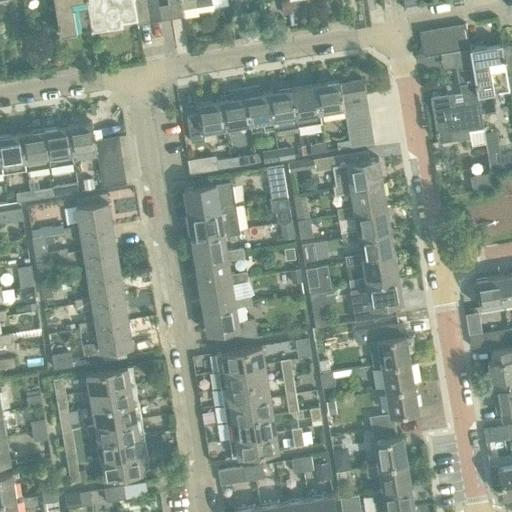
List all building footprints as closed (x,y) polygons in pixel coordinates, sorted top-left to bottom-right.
[(91,27),(86,0),(53,0),(59,33),(90,28),(91,27)] [(136,19),(133,0),(86,0),(91,27),(90,28),(91,31),(121,26),(120,22),(136,19)] [(136,23),(138,22),(148,21),(144,0),(133,0),(136,19),(136,23)] [(144,0),(148,21),(160,18),(157,0),(144,0)] [(167,0),(170,17),(183,15),(182,7),(180,0),(167,0)] [(180,0),(182,7),(197,4),(197,9),(213,7),(212,2),(211,0),(180,0)] [(282,13),(291,11),(290,0),(280,2),(282,13)] [(240,35),(263,32),(261,20),(239,23),(240,35)] [(464,21),(452,23),(456,49),(468,47),(468,45),(465,24),(464,21)] [(452,23),(440,26),(444,51),(456,49),(452,23)] [(440,26),(429,27),(434,53),(444,51),(440,26)] [(429,27),(418,29),(423,55),(434,53),(429,27)] [(500,40),(468,45),(468,47),(471,62),(474,79),(476,93),(477,93),(500,89),(507,88),(506,79),(500,45),(501,45),(500,40)] [(511,43),(501,45),(500,45),(506,79),(507,88),(508,91),(511,90),(511,43)] [(460,90),(429,95),(437,141),(454,138),(469,136),(467,128),(482,126),(483,126),(477,93),(476,93),(474,79),(471,62),(456,65),(458,82),(460,90)] [(342,97),(364,93),(362,78),(339,82),(339,79),(315,83),(319,110),(343,106),(342,97)] [(321,120),(319,110),(315,83),(291,87),(297,123),(321,120)] [(267,91),(259,92),(257,84),(243,86),(248,121),(261,119),(263,129),(273,127),(267,91)] [(224,125),(248,121),(243,86),(226,89),(227,92),(218,93),(219,99),(220,99),(224,125)] [(273,127),(297,123),(291,87),(267,91),(273,127)] [(344,110),(366,106),(364,93),(342,97),(343,106),(344,110)] [(201,129),(224,125),(220,99),(219,99),(196,103),(198,113),(186,115),(190,139),(202,137),(201,129)] [(346,122),(368,118),(366,106),(344,110),(346,122)] [(348,133),(371,129),(368,118),(346,122),(348,133)] [(95,146),(94,138),(91,120),(67,124),(71,150),(95,146)] [(67,124),(43,128),(49,164),(73,160),(71,150),(67,124)] [(43,128),(20,132),(26,168),(49,164),(43,128)] [(350,145),(373,141),(371,129),(348,133),(349,138),(334,140),(336,148),(350,145)] [(0,158),(2,171),(26,168),(20,132),(0,135),(0,158)] [(120,147),(118,135),(118,134),(94,138),(95,146),(96,150),(120,147)] [(324,140),(309,143),(311,152),(326,150),(324,140)] [(276,148),(278,157),(293,155),(292,146),(276,148)] [(98,163),(122,159),(120,147),(96,150),(98,163)] [(264,160),(278,157),(276,148),(262,150),(264,160)] [(367,148),(312,157),(314,169),(332,166),(335,183),(332,183),(333,188),(334,193),(350,190),(349,185),(382,179),(378,156),(369,157),(367,148)] [(231,165),(255,161),(254,152),(229,156),(231,165)] [(217,167),(231,165),(229,156),(215,158),(217,167)] [(100,174),(124,171),(122,159),(98,163),(100,174)] [(266,165),(269,183),(284,181),(281,163),(266,165)] [(102,186),(126,182),(124,171),(100,174),(102,186)] [(215,182),(182,187),(186,211),(219,207),(219,211),(236,208),(235,204),(234,199),(231,179),(215,182)] [(353,204),(336,207),(337,211),(338,217),(354,214),(353,209),(386,203),(382,179),(349,185),(350,190),(353,204)] [(76,181),(61,183),(63,193),(78,190),(76,181)] [(29,189),(31,198),(45,195),(44,186),(29,189)] [(16,200),(31,198),(29,189),(14,191),(16,200)] [(304,217),(300,194),(292,196),(296,219),(304,217)] [(79,224),(62,226),(63,231),(63,236),(80,233),(79,229),(112,223),(108,199),(75,204),(79,224)] [(349,229),(340,231),(341,235),(341,240),(358,238),(357,233),(390,227),(386,203),(353,209),(354,214),(356,224),(349,225),(349,229)] [(0,222),(22,219),(21,207),(0,209),(0,222)] [(219,207),(186,211),(190,236),(223,231),(223,234),(240,232),(239,228),(238,222),(236,208),(219,211),(219,207)] [(304,217),(296,219),(300,237),(312,235),(309,216),(304,217)] [(53,233),(63,231),(62,226),(61,223),(36,226),(37,235),(53,233)] [(82,248),(66,250),(67,255),(67,256),(67,260),(84,257),(83,253),(116,247),(115,242),(113,229),(112,224),(112,223),(79,229),(80,233),(82,248)] [(360,252),(344,254),(345,259),(345,264),(362,261),(361,256),(394,251),(390,227),(357,233),(358,238),(360,252)] [(223,231),(190,236),(194,259),(226,254),(227,258),(244,256),(243,251),(242,246),(225,248),(223,234),(223,231)] [(37,235),(31,236),(31,237),(35,260),(45,259),(48,258),(46,241),(54,240),(53,233),(37,235)] [(313,240),(300,242),(303,261),(316,258),(313,240)] [(86,271),(70,274),(71,279),(71,283),(88,281),(87,276),(120,271),(116,247),(83,253),(84,257),(86,271)] [(364,275),(348,278),(348,282),(349,288),(366,285),(365,279),(397,274),(394,251),(361,256),(362,261),(364,275)] [(226,254),(194,259),(198,283),(230,277),(231,282),(248,279),(247,275),(247,274),(246,270),(229,272),(227,258),(226,254)] [(45,259),(35,260),(37,275),(47,274),(45,259)] [(17,265),(20,285),(34,283),(30,263),(17,265)] [(299,267),(289,269),(291,282),(301,280),(299,267)] [(90,295),(74,297),(75,303),(75,307),(92,305),(91,300),(124,295),(120,271),(87,276),(88,281),(90,295)] [(511,272),(497,275),(502,301),(504,301),(511,299),(511,272)] [(368,299),(352,302),(355,320),(393,313),(396,312),(394,301),(402,300),(397,274),(365,279),(366,285),(368,299)] [(497,275),(474,279),(478,305),(502,301),(497,275)] [(230,277),(198,283),(202,306),(202,307),(234,301),(235,306),(251,303),(251,299),(250,293),(233,296),(231,282),(230,277)] [(94,318),(78,321),(79,326),(79,327),(79,331),(96,328),(95,324),(127,319),(127,318),(124,295),(91,300),(92,305),(94,318)] [(234,301),(202,307),(206,331),(213,330),(215,341),(256,335),(254,317),(237,319),(235,306),(234,301)] [(356,328),(354,328),(354,330),(356,342),(376,339),(380,362),(380,363),(409,358),(405,333),(404,333),(402,320),(394,321),(394,318),(393,313),(355,320),(356,328)] [(83,353),(68,356),(69,364),(103,358),(101,348),(131,343),(127,319),(95,324),(96,328),(98,342),(81,345),(83,353)] [(506,327),(468,333),(470,346),(508,340),(506,327)] [(0,342),(10,341),(9,336),(9,332),(0,332),(0,342)] [(218,370),(264,362),(261,344),(215,352),(218,370)] [(491,383),(511,380),(511,345),(490,349),(492,358),(487,359),(491,383)] [(0,367),(14,365),(13,355),(0,357),(0,367)] [(282,377),(292,375),(290,358),(280,360),(282,377)] [(409,358),(380,363),(384,387),(413,382),(409,358)] [(220,387),(267,379),(264,362),(218,370),(220,387)] [(88,389),(135,382),(132,364),(85,372),(88,389)] [(321,386),(334,384),(332,370),(319,372),(321,386)] [(285,394),(295,392),(292,375),(282,377),(285,394)] [(55,394),(65,392),(62,376),(52,377),(55,394)] [(223,404),(270,396),(267,379),(220,387),(223,404)] [(499,408),(500,416),(501,417),(511,415),(511,380),(491,383),(495,408),(499,408)] [(138,399),(135,382),(88,389),(91,406),(138,399)] [(388,411),(369,414),(371,427),(395,423),(393,412),(417,408),(413,382),(384,387),(388,411)] [(58,411),(68,410),(65,392),(55,394),(58,411)] [(288,411),(298,409),(295,392),(285,394),(288,411)] [(28,405),(42,403),(40,393),(26,395),(28,405)] [(273,413),(270,396),(223,404),(226,421),(273,413)] [(94,424),(141,416),(138,399),(91,406),(94,423),(94,424)] [(290,428),(301,426),(298,409),(288,411),(290,428)] [(70,421),(68,410),(58,411),(61,429),(71,427),(70,421)] [(229,438),(275,430),(273,413),(226,421),(229,438)] [(143,433),(141,416),(94,424),(94,423),(86,424),(88,432),(95,431),(97,440),(143,433)] [(31,430),(45,427),(44,417),(30,419),(31,430)] [(395,423),(371,427),(373,439),(377,464),(406,459),(402,434),(396,435),(395,423)] [(81,443),(78,426),(71,427),(61,429),(64,446),(81,443)] [(293,445),(303,443),(301,426),(290,428),(293,445)] [(33,439),(47,437),(45,427),(31,430),(33,439)] [(275,430),(229,438),(231,455),(278,447),(275,430)] [(100,458),(146,450),(143,433),(97,440),(100,458)] [(0,434),(0,460),(9,459),(5,434),(0,434)] [(77,462),(77,461),(84,460),(81,443),(64,446),(67,463),(77,462)] [(149,467),(146,450),(100,458),(103,475),(149,467)] [(302,470),(312,468),(310,454),(300,455),(302,470)] [(292,471),(302,470),(300,455),(290,457),(292,471)] [(377,464),(364,466),(366,475),(378,473),(380,488),(410,483),(406,459),(377,464)] [(77,462),(67,463),(70,481),(80,479),(77,462)] [(254,477),(263,476),(261,462),(251,463),(254,477)] [(220,483),(254,477),(251,463),(218,469),(220,483)] [(502,495),(511,493),(511,463),(498,465),(502,495)] [(352,492),(351,482),(348,466),(335,468),(337,484),(338,484),(339,494),(352,492)] [(11,471),(0,472),(0,498),(15,496),(12,477),(11,471)] [(41,492),(55,489),(54,479),(40,482),(41,492)] [(115,499),(147,493),(145,479),(113,485),(115,499)] [(380,488),(371,489),(374,511),(392,511),(414,509),(410,483),(380,488)] [(105,500),(115,499),(113,485),(103,486),(105,500)] [(55,489),(41,492),(43,501),(57,499),(55,489)] [(88,489),(78,490),(81,504),(91,502),(88,489)] [(309,511),(335,511),(332,492),(307,496),(309,511)] [(355,511),(352,494),(352,492),(339,494),(340,496),(339,496),(341,511),(355,511)] [(15,496),(0,498),(0,511),(17,511),(15,496)] [(284,511),(309,511),(307,496),(282,500),(284,511)] [(259,511),(284,511),(282,500),(258,504),(259,511)]
